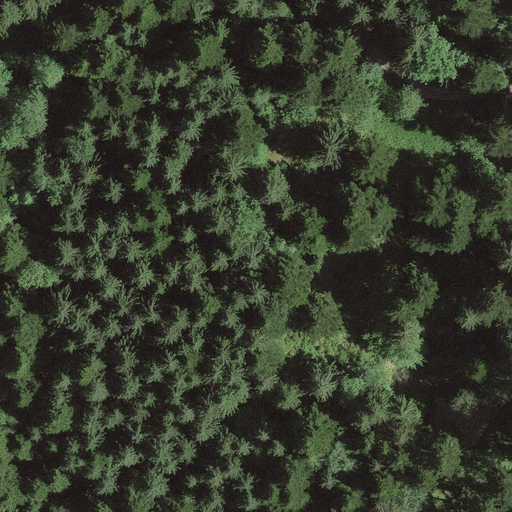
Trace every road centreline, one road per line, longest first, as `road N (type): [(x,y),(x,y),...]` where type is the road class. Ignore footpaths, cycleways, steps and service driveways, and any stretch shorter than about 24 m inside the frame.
road 1 (track): [(102,0),(76,19),(0,247)]
road 2 (track): [(511,84),(470,95),(418,90),(307,0)]
